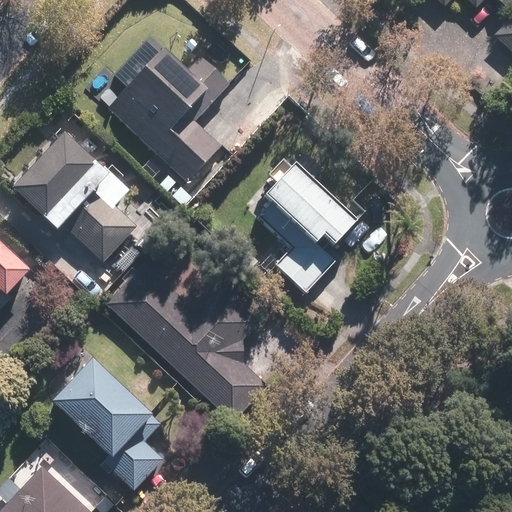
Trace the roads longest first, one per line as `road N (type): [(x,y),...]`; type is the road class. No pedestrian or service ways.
road 1 (residential): [(428,302),(237,511)]
road 2 (residential): [(282,0),(431,138)]
